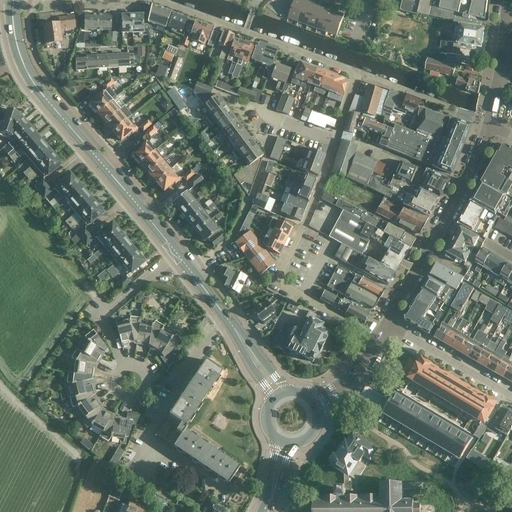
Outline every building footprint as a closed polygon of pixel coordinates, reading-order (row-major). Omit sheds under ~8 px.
[(291,10),(288,17),(288,18),(297,22),(305,1),(302,0),(294,0),(292,6),(288,4),(286,8),(291,10)] [(297,22),(307,25),(316,0),(312,0),(311,3),(305,1),(297,22)] [(316,0),(307,25),(317,29),(325,8),(319,6),(321,1),(317,0),(316,0)] [(403,0),(400,11),(417,16),(418,15),(417,15),(421,0),(403,0)] [(481,21),(485,21),(487,0),(421,0),(417,15),(418,15),(481,24),(481,21)] [(151,5),(150,9),(147,22),(157,25),(155,30),(164,33),(171,12),(151,5)] [(317,29),(327,32),(336,7),(332,5),(330,10),(325,8),(317,29)] [(338,13),(340,8),(336,7),(327,32),(336,36),(344,15),(338,13)] [(180,34),(186,18),(172,13),(166,30),(180,35),(180,34)] [(97,30),(98,15),(84,14),(84,30),(97,30)] [(111,15),(98,15),(97,30),(111,31),(111,15)] [(121,15),(122,34),(132,33),(132,15),(121,15)] [(132,15),(132,33),(139,33),(139,36),(149,36),(149,26),(147,24),(143,24),(142,15),(132,15)] [(43,25),(46,45),(63,43),(61,30),(76,28),(74,16),(58,18),(59,23),(43,25)] [(195,21),(193,26),(187,24),(185,29),(191,32),(190,34),(193,35),(191,40),(204,46),(206,41),(208,42),(207,45),(212,48),(213,45),(218,33),(212,31),(214,28),(195,21)] [(448,43),(446,54),(449,55),(457,56),(459,56),(460,45),(481,48),(484,29),(460,25),(458,44),(450,43),(448,43)] [(234,35),(223,31),(217,45),(223,47),(219,59),(218,63),(222,65),(223,60),(224,60),(228,49),(234,35)] [(79,42),(88,43),(89,33),(80,32),(79,42)] [(116,32),(111,32),(108,32),(108,42),(115,42),(116,32)] [(179,44),(187,47),(190,39),(182,36),(179,44)] [(228,55),(226,60),(231,62),(231,63),(231,64),(228,74),(231,75),(231,76),(232,76),(244,43),(234,39),(228,55)] [(254,46),(250,45),(244,43),(232,76),(236,78),(240,67),(241,67),(241,65),(246,67),(247,63),(248,63),(254,46)] [(255,47),(251,60),(260,63),(266,46),(259,43),(258,48),(255,47)] [(165,51),(175,55),(177,49),(168,45),(165,51)] [(266,46),(260,63),(267,66),(263,77),(267,78),(277,50),(266,46)] [(137,58),(146,57),(146,47),(137,47),(137,58)] [(161,58),(170,63),(174,55),(164,50),(161,58)] [(108,69),(107,55),(107,52),(101,53),(101,56),(96,56),(97,69),(108,69)] [(107,55),(108,69),(118,68),(117,55),(117,52),(112,52),(112,55),(107,55)] [(86,70),(97,69),(96,56),(96,53),(91,53),(91,56),(86,56),(86,70)] [(80,56),(75,57),(75,71),(86,70),(86,56),(86,54),(80,54),(80,56)] [(117,55),(118,68),(134,67),(133,54),(128,54),(117,55)] [(174,82),(182,60),(176,57),(167,80),(174,82)] [(425,70),(431,71),(429,77),(438,79),(439,73),(454,76),(457,64),(427,58),(425,70)] [(290,83),(299,87),(307,66),(298,63),(292,79),(290,83)] [(270,78),(279,81),(275,90),(281,92),(284,84),(290,70),(276,64),(270,78)] [(155,76),(164,79),(167,68),(159,65),(155,76)] [(307,84),(311,85),(317,70),(307,66),(299,87),(305,89),(307,84)] [(317,70),(311,85),(315,87),(313,92),(318,94),(326,73),(317,70)] [(334,76),(326,73),(318,94),(323,95),(325,90),(329,92),(334,76)] [(341,103),(345,90),(341,88),(344,80),(334,76),(329,92),(333,93),(331,99),(336,100),(336,101),(341,103)] [(466,90),(478,95),(480,83),(470,79),(469,81),(459,77),(456,85),(466,89),(466,90)] [(97,113),(112,100),(109,96),(113,92),(109,88),(117,81),(115,78),(111,78),(102,86),(106,90),(103,92),(89,104),(97,113)] [(214,87),(226,91),(228,85),(216,81),(214,87)] [(209,98),(212,88),(196,82),(193,91),(209,98)] [(150,87),(154,94),(160,89),(156,83),(150,87)] [(236,95),(239,89),(228,85),(226,91),(236,95)] [(366,86),(363,98),(355,95),(354,99),(349,112),(358,115),(359,113),(374,117),(382,90),(366,86)] [(239,89),(236,95),(236,96),(247,99),(250,91),(239,87),(239,89)] [(258,104),(262,92),(252,88),(251,90),(250,91),(247,99),(253,102),(258,104)] [(406,94),(403,102),(396,99),(398,93),(389,90),(383,106),(381,117),(384,117),(383,120),(387,122),(392,110),(405,115),(406,111),(414,114),(420,100),(406,94)] [(224,103),(217,94),(217,95),(210,99),(209,98),(193,91),(193,92),(209,114),(224,103)] [(112,100),(97,113),(105,123),(124,107),(124,106),(125,105),(120,100),(124,96),(122,93),(113,100),(112,100)] [(276,111),(288,115),(294,100),(282,95),(276,111)] [(171,99),(176,105),(180,102),(176,96),(171,99)] [(212,126),(216,123),(230,112),(224,103),(209,114),(205,117),(212,126)] [(113,132),(128,118),(132,115),(124,107),(105,123),(113,132)] [(308,119),(311,111),(305,108),(301,117),(308,119)] [(392,130),(385,148),(406,156),(405,157),(451,175),(469,126),(424,109),(423,110),(419,108),(417,114),(418,124),(415,133),(394,125),(392,130)] [(0,136),(10,140),(11,138),(20,116),(20,114),(7,109),(0,129),(0,136)] [(230,112),(216,123),(222,131),(237,121),(230,112)] [(348,113),(343,131),(353,135),(356,125),(361,126),(361,127),(383,136),(387,128),(365,119),(365,118),(358,115),(349,112),(348,113)] [(12,140),(28,126),(20,116),(11,138),(12,140)] [(128,118),(113,132),(120,141),(130,133),(131,134),(137,129),(128,118)] [(139,127),(143,132),(151,124),(148,120),(139,127)] [(174,125),(177,129),(184,124),(180,120),(174,125)] [(237,121),(222,131),(229,140),(243,129),(237,121)] [(37,136),(28,126),(12,140),(8,144),(13,150),(7,154),(10,158),(37,136)] [(145,134),(148,138),(157,131),(153,126),(145,134)] [(385,148),(392,130),(387,128),(383,136),(383,137),(382,136),(381,137),(379,136),(376,144),(385,148)] [(243,129),(229,140),(235,149),(250,138),(243,129)] [(366,187),(371,176),(372,172),(377,162),(355,152),(357,146),(350,143),(353,135),(343,131),(341,140),(342,140),(331,172),(333,173),(342,177),(366,187)] [(37,136),(10,158),(13,162),(23,153),(28,159),(45,145),(37,136)] [(238,160),(242,157),(256,146),(250,138),(235,149),(231,152),(238,160)] [(285,144),(287,141),(283,139),(281,144),(280,146),(284,148),(283,150),(286,152),(287,152),(289,151),(290,150),(290,148),(289,146),(288,145),(285,144)] [(140,164),(155,150),(148,141),(147,142),(146,142),(132,154),(140,164)] [(155,150),(140,164),(148,173),(163,159),(159,154),(162,152),(161,151),(166,147),(163,144),(155,150)] [(45,145),(28,159),(36,168),(53,154),(45,145)] [(503,146),(482,182),(497,190),(494,196),(503,200),(506,196),(506,195),(511,184),(511,149),(505,145),(503,146)] [(263,156),(256,146),(242,157),(248,165),(248,166),(260,157),(260,158),(263,156)] [(325,155),(309,149),(308,149),(304,159),(321,166),(326,155),(325,155)] [(53,154),(36,168),(45,178),(46,176),(46,177),(61,164),(53,154)] [(248,165),(233,176),(248,197),(262,160),(260,158),(260,157),(248,166),(248,165)] [(163,159),(148,173),(156,182),(171,168),(163,159)] [(208,164),(212,168),(218,163),(215,159),(208,164)] [(301,170),(317,176),(317,177),(321,166),(304,159),(300,170),(301,170)] [(392,178),(438,200),(438,199),(439,199),(448,181),(425,170),(425,171),(400,161),(392,178)] [(268,162),(265,171),(271,173),(274,163),(268,162)] [(377,162),(372,172),(383,177),(387,166),(377,162)] [(203,167),(200,164),(199,163),(195,166),(196,168),(192,171),(191,170),(182,177),(186,181),(203,167)] [(26,177),(32,172),(29,168),(23,174),(26,177)] [(171,168),(156,182),(164,191),(173,183),(175,184),(180,179),(171,168)] [(32,172),(26,177),(29,180),(35,175),(32,172)] [(275,177),(264,173),(260,184),(266,187),(266,186),(270,188),(275,177)] [(52,207),(79,184),(70,174),(55,187),(56,188),(54,189),(59,195),(49,203),(52,207)] [(188,183),(192,189),(203,180),(198,174),(188,183)] [(286,181),(313,191),(317,179),(304,174),(301,180),(288,175),(286,181)] [(384,196),(392,200),(428,217),(429,218),(434,208),(405,195),(403,193),(402,194),(388,187),(389,187),(383,184),(384,181),(371,176),(366,187),(366,188),(384,196)] [(405,195),(434,208),(438,200),(392,178),(389,187),(388,187),(402,194),(403,193),(405,195)] [(39,192),(48,184),(43,179),(34,186),(39,192)] [(290,189),(287,195),(308,203),(313,191),(286,181),(284,187),(290,189)] [(472,201),(496,214),(496,213),(505,218),(504,221),(500,219),(497,223),(506,228),(511,216),(508,214),(511,206),(511,198),(506,196),(503,200),(494,196),(497,190),(482,182),(472,201)] [(48,184),(39,192),(44,198),(53,190),(48,184)] [(79,184),(52,207),(55,210),(65,201),(70,207),(87,194),(79,184)] [(257,191),(264,193),(266,187),(260,184),(257,191)] [(181,213),(196,201),(188,191),(187,192),(173,203),(181,213)] [(324,193),(321,199),(343,211),(366,224),(410,248),(415,239),(387,224),(337,198),(323,191),(322,193),(324,193)] [(252,205),(264,210),(269,198),(257,193),(252,205)] [(87,194),(70,207),(78,217),(95,203),(87,194)] [(308,203),(287,195),(284,204),(304,212),(308,203)] [(428,217),(392,200),(384,196),(380,204),(361,195),(357,202),(376,212),(376,213),(395,223),(419,234),(428,217)] [(204,204),(207,207),(216,200),(213,197),(204,204)] [(210,211),(215,207),(220,203),(217,199),(216,200),(207,207),(210,211)] [(196,201),(181,213),(189,223),(204,211),(196,201)] [(472,201),(465,212),(487,223),(489,219),(495,222),(497,217),(495,216),(496,214),(472,201)] [(74,220),(68,225),(71,229),(81,220),(87,226),(88,225),(103,213),(95,203),(78,217),(79,218),(75,221),(74,220)] [(304,212),(284,204),(280,213),(286,215),(286,216),(300,221),(304,212)] [(223,216),(222,216),(224,214),(223,210),(215,217),(218,220),(223,216)] [(196,232),(211,220),(204,211),(189,223),(196,232)] [(343,211),(328,237),(341,244),(346,247),(361,255),(369,241),(359,236),(366,224),(343,211)] [(485,241),(495,222),(489,219),(487,223),(465,212),(458,226),(485,241)] [(511,236),(511,215),(511,216),(506,228),(503,232),(511,236)] [(68,225),(74,220),(71,217),(65,222),(68,225)] [(243,223),(242,226),(247,230),(250,226),(251,222),(245,219),(243,223)] [(268,227),(273,230),(288,237),(292,228),(272,219),(268,227)] [(211,220),(196,232),(204,242),(208,238),(214,246),(224,238),(218,231),(219,230),(211,220)] [(104,247),(120,233),(112,223),(97,235),(98,236),(96,238),(104,247)] [(497,223),(495,228),(503,232),(506,228),(497,223)] [(387,251),(379,265),(361,255),(346,247),(344,250),(343,253),(341,257),(339,260),(387,285),(403,260),(410,248),(366,224),(359,236),(369,241),(387,251)] [(263,249),(258,241),(252,234),(247,230),(242,226),(237,237),(239,240),(234,243),(260,276),(275,264),(263,249)] [(464,265),(470,268),(476,256),(471,254),(478,240),(483,243),(485,241),(458,226),(444,251),(446,252),(446,253),(447,253),(445,257),(455,262),(457,259),(465,263),(464,265)] [(80,241),(90,233),(85,227),(76,235),(71,240),(75,244),(80,240),(80,241)] [(288,237),(273,230),(269,239),(283,246),(288,237)] [(80,241),(85,247),(86,246),(95,239),(90,233),(80,241)] [(112,256),(128,243),(120,233),(104,247),(112,256)] [(264,248),(279,255),(283,246),(269,239),(264,236),(258,241),(263,249),(264,248)] [(128,243),(112,256),(116,262),(108,269),(107,268),(96,277),(101,281),(109,274),(109,275),(136,252),(128,243)] [(474,263),(478,265),(475,271),(480,274),(483,268),(491,253),(483,248),(474,263)] [(103,254),(100,250),(87,260),(90,264),(103,254)] [(136,252),(109,275),(112,278),(119,273),(118,272),(122,269),(128,276),(129,274),(144,262),(136,252)] [(500,258),(491,253),(483,268),(488,271),(486,275),(489,277),(491,273),(500,258)] [(499,277),(508,263),(500,258),(491,273),(499,277)] [(430,275),(431,276),(432,275),(447,284),(446,286),(448,287),(457,291),(463,280),(464,278),(438,264),(438,263),(437,263),(430,275)] [(511,265),(508,263),(499,277),(499,278),(497,282),(505,287),(508,283),(507,283),(511,274),(511,265)] [(383,289),(363,278),(362,278),(361,278),(338,265),(333,274),(379,299),(380,297),(384,291),(383,289)] [(223,266),(219,274),(228,279),(224,286),(239,294),(247,277),(237,272),(237,273),(223,266)] [(327,287),(344,296),(342,300),(350,305),(350,304),(368,314),(371,310),(372,310),(379,299),(333,274),(327,287)] [(122,289),(130,281),(126,276),(117,284),(122,289)] [(443,303),(443,304),(448,306),(457,291),(448,287),(448,288),(429,278),(423,289),(423,290),(443,303)] [(478,289),(481,285),(482,284),(476,280),(473,285),(478,289)] [(451,307),(454,309),(461,313),(474,289),(465,283),(451,307)] [(488,285),(485,290),(490,293),(493,288),(488,285)] [(499,292),(493,288),(490,293),(495,297),(499,292)] [(153,293),(150,289),(144,293),(147,297),(153,293)] [(440,309),(443,304),(443,303),(423,290),(418,297),(419,297),(417,301),(430,309),(437,313),(443,317),(445,314),(439,311),(440,309)] [(478,301),(482,294),(475,290),(471,299),(477,303),(478,301)] [(332,306),(336,297),(324,291),(320,299),(332,306)] [(482,294),(478,301),(487,307),(491,299),(482,294)] [(506,303),(509,299),(500,294),(498,298),(506,303)] [(278,300),(275,296),(273,297),(267,301),(262,304),(262,303),(254,309),(255,310),(253,311),(261,323),(262,322),(264,325),(271,320),(268,317),(275,312),(270,306),(278,300)] [(344,308),(341,313),(345,314),(363,325),(369,315),(368,314),(350,304),(350,305),(342,300),(340,299),(337,305),(344,308)] [(499,304),(491,299),(488,305),(496,310),(499,304)] [(430,309),(417,301),(416,301),(417,301),(416,302),(414,301),(411,305),(412,306),(409,311),(424,320),(425,319),(430,309)] [(297,306),(290,302),(287,309),(294,313),(297,306)] [(496,310),(505,314),(508,309),(499,304),(496,310)] [(443,323),(435,337),(434,338),(443,343),(452,328),(461,313),(454,309),(452,311),(456,313),(453,318),(452,317),(447,326),(443,323)] [(511,321),(511,311),(508,309),(505,314),(503,316),(511,321)] [(309,311),(305,317),(309,319),(302,332),(285,323),(275,343),(277,344),(276,346),(283,350),(284,347),(287,349),(305,359),(305,358),(308,360),(312,362),(315,357),(328,333),(320,329),(322,325),(318,323),(321,318),(309,311)] [(429,335),(430,334),(435,325),(425,319),(424,320),(409,311),(405,318),(405,320),(429,335)] [(443,317),(437,313),(434,319),(438,322),(440,322),(443,317)] [(133,344),(135,344),(138,324),(139,324),(140,318),(130,317),(130,319),(129,319),(129,322),(128,322),(128,323),(116,326),(116,327),(121,345),(133,342),(133,344)] [(452,328),(443,343),(452,348),(467,321),(463,319),(456,331),(452,328)] [(111,328),(116,327),(116,326),(114,320),(108,322),(109,323),(111,328)] [(148,347),(149,348),(160,331),(161,332),(164,326),(155,321),(153,326),(139,324),(138,324),(135,344),(148,346),(148,347)] [(471,334),(466,332),(471,324),(467,321),(452,348),(461,353),(469,338),(468,338),(471,334)] [(85,337),(87,341),(81,352),(99,363),(105,353),(107,354),(109,352),(93,330),(85,337)] [(469,338),(461,353),(469,358),(483,333),(479,330),(473,340),(469,338)] [(175,362),(186,345),(176,335),(172,338),(161,332),(160,331),(149,348),(161,355),(160,356),(169,367),(175,362)] [(483,333),(469,358),(478,363),(487,349),(491,341),(487,338),(488,336),(483,333)] [(487,349),(478,363),(486,368),(500,344),(503,341),(499,338),(491,351),(487,349)] [(500,344),(486,368),(495,373),(504,358),(498,356),(504,346),(500,344)] [(98,365),(99,363),(81,352),(76,349),(71,358),(75,360),(73,373),(73,374),(94,377),(95,365),(98,365)] [(504,358),(495,373),(504,378),(511,364),(511,353),(511,355),(508,361),(504,358)] [(408,358),(401,370),(409,375),(408,378),(481,421),(472,435),(478,439),(483,431),(487,425),(487,424),(495,411),(492,409),(496,401),(485,394),(484,396),(434,366),(435,365),(421,356),(417,363),(417,362),(417,363),(408,358)] [(173,447),(185,455),(183,457),(188,460),(189,458),(206,469),(204,471),(209,474),(210,472),(228,484),(240,467),(185,430),(187,427),(186,426),(222,372),(205,360),(168,416),(169,416),(156,435),(173,446),(173,447)] [(93,380),(94,377),(73,374),(73,373),(68,373),(67,383),(72,384),(75,396),(75,397),(95,392),(92,380),(93,380)] [(382,416),(379,422),(455,468),(458,469),(462,462),(474,442),(476,439),(473,437),(474,436),(400,392),(397,390),(395,395),(391,402),(389,404),(385,411),(384,412),(383,415),(382,416)] [(96,394),(95,392),(75,397),(75,396),(69,398),(72,408),(77,407),(85,417),(101,405),(94,395),(96,394)] [(103,407),(101,405),(85,417),(80,420),(86,429),(91,425),(102,432),(113,414),(102,408),(103,407)] [(495,434),(496,432),(498,430),(508,436),(511,431),(511,428),(511,411),(509,409),(502,405),(486,429),(495,434)] [(132,425),(126,424),(127,419),(115,418),(115,416),(113,414),(102,432),(99,437),(108,442),(111,437),(118,438),(119,444),(124,445),(125,438),(126,438),(127,438),(132,425)] [(315,501),(313,501),(313,511),(434,511),(434,509),(434,508),(432,506),(430,506),(429,505),(421,506),(421,503),(414,503),(414,500),(412,500),(412,498),(424,498),(424,496),(423,483),(403,483),(375,484),(375,481),(368,481),(368,484),(361,484),(361,489),(358,489),(357,484),(357,481),(367,467),(362,464),(365,458),(371,462),(378,451),(352,434),(340,453),(336,453),(330,463),(351,477),(342,489),(336,490),(336,496),(320,496),(319,496),(319,495),(318,495),(317,495),(316,495),(315,496),(314,497),(314,498),(314,499),(314,500),(315,501)] [(85,437),(81,442),(89,449),(93,445),(85,437)] [(473,464),(479,468),(486,472),(487,470),(488,469),(491,464),(492,462),(485,458),(482,464),(475,460),(478,455),(472,451),(466,459),(473,464)] [(487,469),(487,470),(502,479),(504,476),(505,476),(511,465),(495,456),(491,464),(488,469),(487,469)] [(161,485),(169,489),(174,480),(167,476),(165,479),(161,485)] [(150,500),(160,506),(164,510),(168,502),(164,500),(154,494),(150,500)] [(131,499),(128,507),(122,505),(119,511),(143,511),(145,507),(135,504),(136,501),(131,499)] [(206,507),(202,511),(228,511),(229,511),(230,511),(214,502),(210,509),(206,507)]
